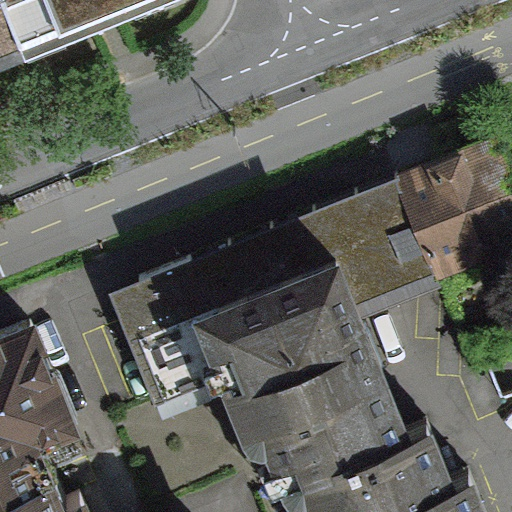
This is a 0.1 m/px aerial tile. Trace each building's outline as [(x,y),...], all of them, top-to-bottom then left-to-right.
[(0,0),(0,14),(36,0),(0,0)] [(511,177),(493,129),(396,166),(434,265),(511,235),(511,177)] [(434,265),(396,166),(101,281),(147,398),(213,373),(236,434),(250,471),(288,457),(397,415),(383,379),(359,317),(351,298),(371,290),(390,283),(412,274),(434,265)] [(0,313),(0,480),(35,467),(20,429),(62,413),(20,306),(0,313)] [(330,511),(445,468),(421,406),(397,415),(288,457),(308,511),(330,511)] [(445,468),(330,511),(488,511),(468,459),(445,468)] [(0,480),(0,511),(80,511),(71,487),(47,496),(35,467),(0,480)]
